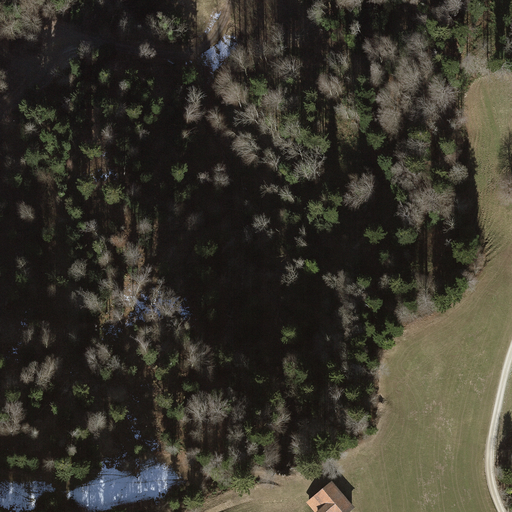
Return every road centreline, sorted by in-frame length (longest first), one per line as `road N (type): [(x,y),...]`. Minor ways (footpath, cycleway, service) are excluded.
road 1 (track): [(228,0),(203,49),(167,53),(60,33),(38,74),(0,116)]
road 2 (track): [(511,354),(492,453),(502,511)]
